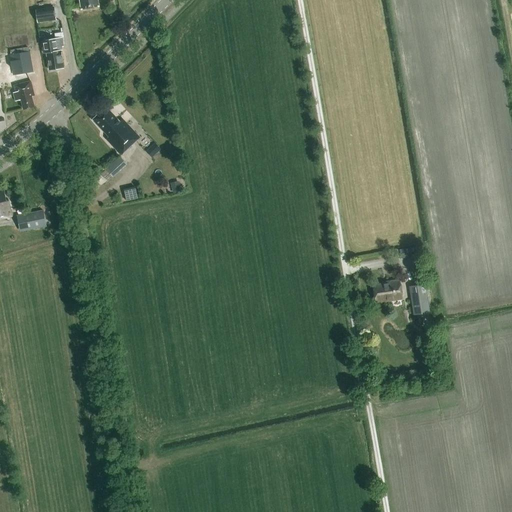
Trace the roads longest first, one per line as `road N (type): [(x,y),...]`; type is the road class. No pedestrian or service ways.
road 1 (track): [(300,0),(387,511)]
road 2 (unclassified): [(128,511),(57,106)]
road 3 (tertiary): [(57,106),(165,0)]
